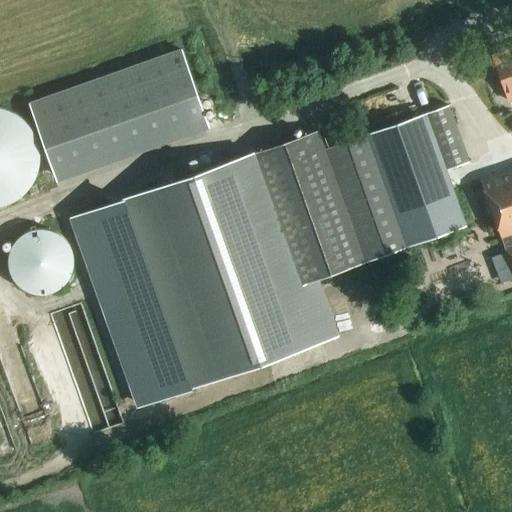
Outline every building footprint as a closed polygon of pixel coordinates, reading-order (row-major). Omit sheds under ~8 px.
[(180,47),(28,103),(58,185),(210,130),(180,47)] [(511,47),(492,55),(509,101),(511,100),(511,47)] [(407,246),(407,247),(465,226),(445,170),(468,162),(448,105),(367,133),(407,246)] [(0,207),(7,205),(19,198),(28,189),(34,177),(38,164),(38,151),(34,138),(26,125),(14,115),(0,108),(0,207)] [(407,246),(367,133),(323,149),(317,131),(66,219),(133,408),(327,341),(306,282),(407,246)] [(511,166),(479,179),(511,273),(511,166)] [(17,239),(12,244),(10,249),(8,254),(7,262),(9,270),(13,280),(20,288),(28,292),(35,294),(42,295),(50,293),(59,289),(65,282),(70,275),(72,266),(73,258),(71,250),(66,242),(61,236),(54,232),(47,229),(39,229),(32,230),(24,233),(17,239)] [(51,304),(23,312),(59,436),(86,428),(51,304)]
